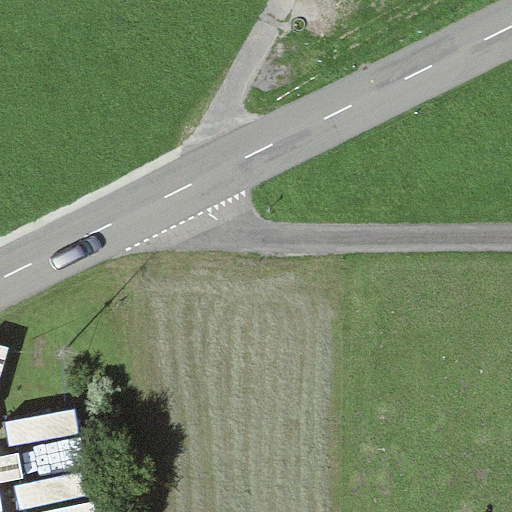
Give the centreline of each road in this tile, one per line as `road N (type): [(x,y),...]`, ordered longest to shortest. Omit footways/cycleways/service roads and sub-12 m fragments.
road 1 (tertiary): [(192,186),(511,27)]
road 2 (residential): [(511,238),(270,239),(235,233),(208,213),(192,186)]
road 3 (tertiary): [(0,281),(192,186)]
road 4 (track): [(240,162),(229,132),(235,93),(284,0)]
